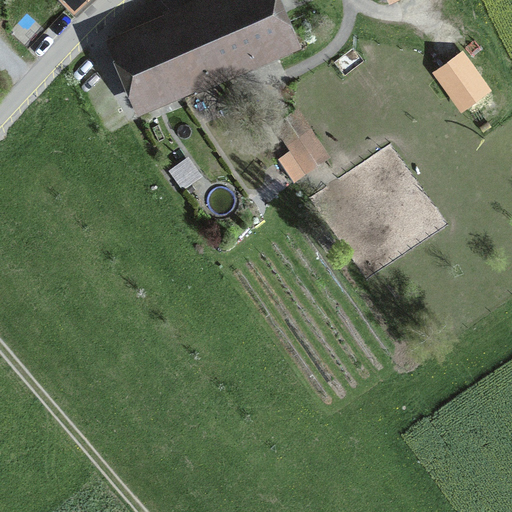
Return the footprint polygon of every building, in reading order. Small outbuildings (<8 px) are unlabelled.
[(62,0),(73,11),(84,0),(62,0)] [(269,0),(227,0),(186,18),(209,72),(286,39),(281,25),(269,0)] [(299,0),(269,0),(281,25),(305,14),(299,0)] [(186,18),(171,24),(168,18),(116,41),(119,47),(142,101),(209,72),(186,18)] [(457,53),(433,72),(465,114),(489,95),(457,53)] [(295,104),(271,120),(305,171),(329,154),(295,104)] [(389,147),(313,197),(364,275),(441,225),(389,147)] [(221,213),(230,209),(233,200),(233,199),(230,191),(221,187),(215,189),(212,191),(208,200),(212,209),(213,210),(221,213)]
